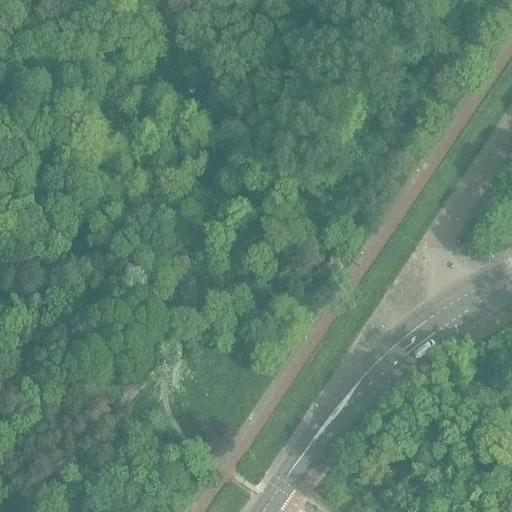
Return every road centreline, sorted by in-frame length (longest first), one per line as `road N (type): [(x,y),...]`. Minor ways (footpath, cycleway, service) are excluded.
road 1 (primary): [(264,502),(350,388),(460,304)]
road 2 (unclassified): [(460,304),(440,246),(511,132)]
